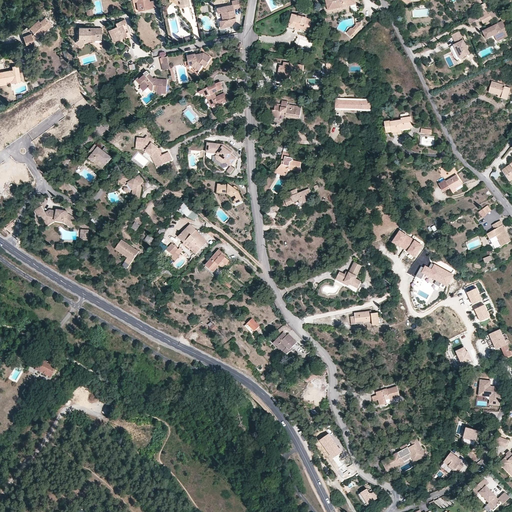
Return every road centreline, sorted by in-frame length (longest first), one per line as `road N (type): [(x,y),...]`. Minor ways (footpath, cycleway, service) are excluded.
road 1 (residential): [(386,511),(397,492),(363,474),(333,403),(328,360),(283,306),(268,272),(252,167),(252,0)]
road 2 (tertiary): [(331,511),(284,420),(255,386),(8,247)]
road 3 (residential): [(511,212),(458,154),(383,0)]
road 4 (unknown): [(142,249),(128,232),(131,222),(155,200),(178,193),(268,272)]
road 5 (track): [(200,511),(160,461),(170,431),(165,423),(135,411),(90,411)]
